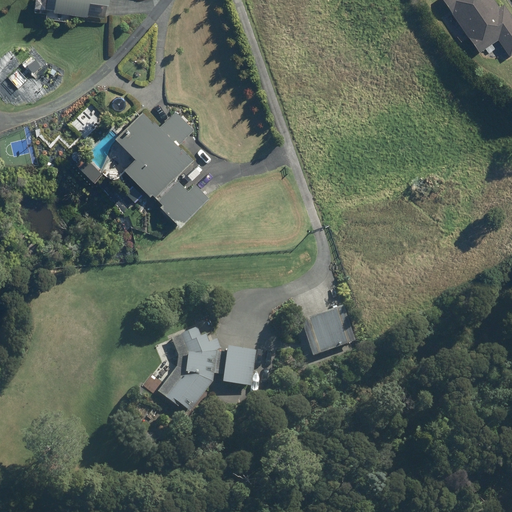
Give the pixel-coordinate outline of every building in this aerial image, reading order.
[(106,0),(51,0),(50,10),(85,15),(87,1),(106,3),(106,0)] [(442,0),(477,51),(497,38),(508,54),(511,51),(511,16),(502,1),(498,5),(494,0),(442,0)] [(160,128),(150,117),(148,119),(139,109),(112,135),(131,155),(120,165),(147,193),(149,191),(152,195),(190,157),(178,146),(160,128)] [(176,112),(160,128),(178,146),(194,130),(176,112)] [(105,171),(87,154),(77,164),(95,181),(105,171)] [(175,223),(205,194),(191,180),(184,187),(174,178),(154,197),(159,202),(157,203),(175,223)] [(352,340),(339,304),(297,320),(310,355),(352,340)] [(198,335),(194,326),(168,337),(176,355),(174,366),(155,390),(175,406),(177,403),(187,411),(210,381),(212,372),(220,374),(219,381),(249,385),(254,350),(224,345),(223,352),(214,350),(214,349),(219,347),(215,338),(207,341),(203,333),(198,335)]
